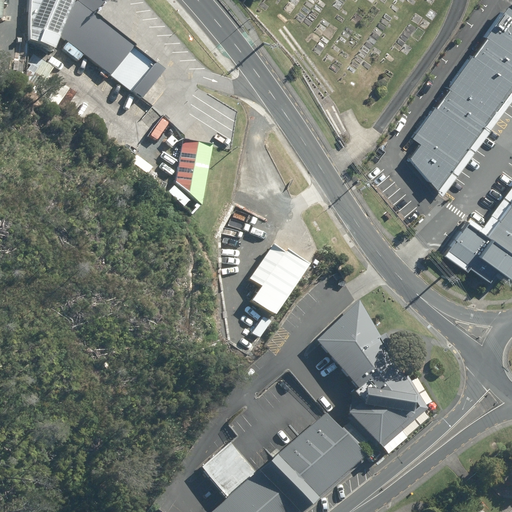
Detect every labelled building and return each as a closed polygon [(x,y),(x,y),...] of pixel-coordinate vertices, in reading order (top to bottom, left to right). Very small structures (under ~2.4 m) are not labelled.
[(60,36),(103,70),(100,73),(107,79),(110,75),(141,100),(165,71),(96,16),(106,4),(101,0),(31,0),(30,40),(54,50),(60,36)] [(511,2),(412,137),(420,144),(408,160),(442,195),(511,101),(511,2)] [(28,52),(19,52),(18,73),(27,73),(28,52)] [(35,74),(27,85),(38,92),(45,81),(35,74)] [(183,140),(175,183),(202,206),(213,145),(183,140)] [(468,220),(447,251),(511,293),(511,187),(484,230),(468,220)] [(181,192),(176,197),(184,205),(189,200),(181,192)] [(250,279),(261,287),(252,301),(275,316),(309,265),(287,250),(285,253),(273,245),(250,279)] [(407,389),(346,300),(308,326),(368,415),(407,389)] [(318,410),(197,509),(199,511),(269,511),(349,447),(318,410)] [(476,501),(470,507),(474,511),(476,511),(481,507),(476,501)]
